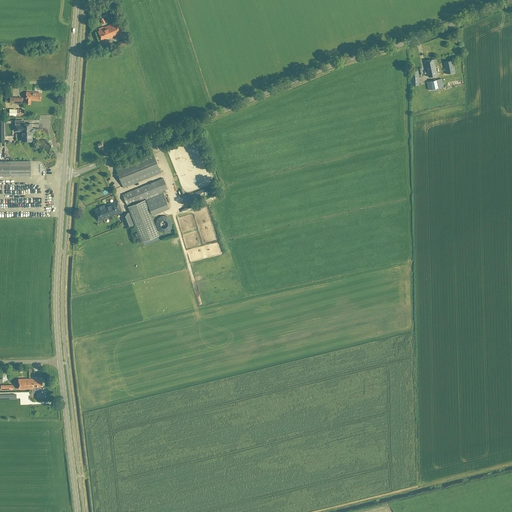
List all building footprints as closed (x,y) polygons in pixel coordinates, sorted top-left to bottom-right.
[(99,31),(98,31),(101,40),(110,37),(111,39),(116,36),(116,35),(119,34),(120,34),(123,33),(119,21),(115,23),(103,27),(99,29),(99,31)] [(436,64),(435,59),(426,61),(429,77),(437,75),(435,65),(436,64)] [(455,72),(453,60),(443,62),(446,74),(455,72)] [(443,87),(441,79),(427,82),(428,90),(443,87)] [(26,100),(25,104),(30,104),(30,100),(40,101),(41,93),(34,93),(34,92),(26,92),(25,100),(26,100)] [(6,124),(9,126),(8,129),(11,131),(14,124),(7,121),(6,124)] [(21,125),(15,125),(15,131),(21,131),(22,141),(32,141),(31,132),(33,132),(33,128),(31,128),(31,124),(21,124),(21,125)] [(153,153),(116,168),(124,188),(161,173),(153,153)] [(30,161),(0,161),(0,175),(30,175),(30,161)] [(163,178),(123,195),(128,205),(168,189),(163,178)] [(105,206),(95,210),(99,221),(108,218),(122,213),(117,200),(114,202),(115,203),(112,204),(111,203),(105,205),(105,206)] [(145,200),(128,207),(142,242),(159,235),(145,200)] [(131,217),(130,217),(128,213),(121,216),(123,220),(126,229),(134,226),(131,217)] [(5,380),(8,378),(4,371),(0,373),(5,380)] [(33,379),(33,378),(18,379),(18,389),(33,388),(33,387),(42,386),(41,379),(33,379)]
